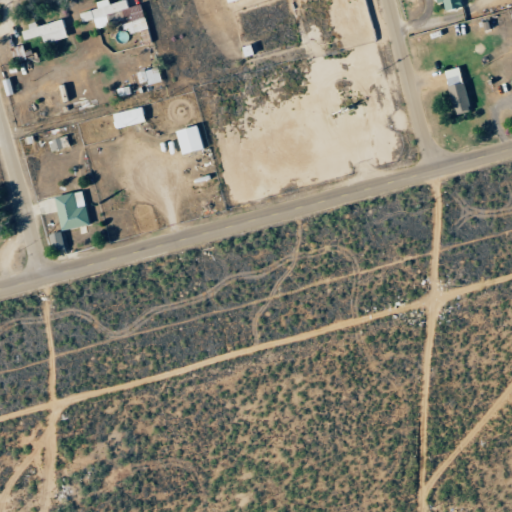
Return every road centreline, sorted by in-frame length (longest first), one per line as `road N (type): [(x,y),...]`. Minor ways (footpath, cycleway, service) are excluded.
road 1 (tertiary): [(511,151),(0,291)]
road 2 (residential): [(390,0),(433,173)]
road 3 (residential): [(47,279),(0,112)]
